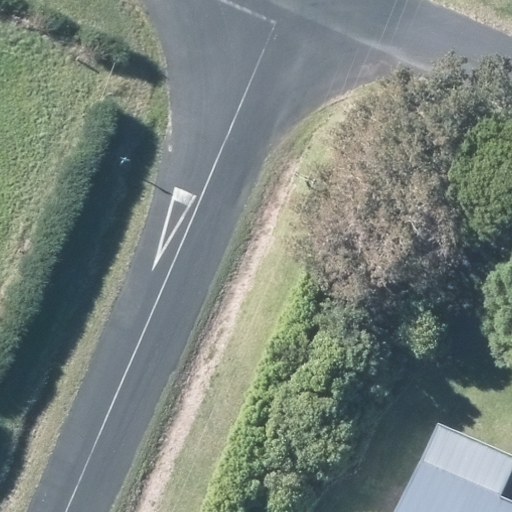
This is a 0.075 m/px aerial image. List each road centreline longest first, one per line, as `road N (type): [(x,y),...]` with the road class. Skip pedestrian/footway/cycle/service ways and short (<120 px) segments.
road 1 (unclassified): [(292,0),(66,511)]
road 2 (unclassified): [(511,51),(399,0)]
